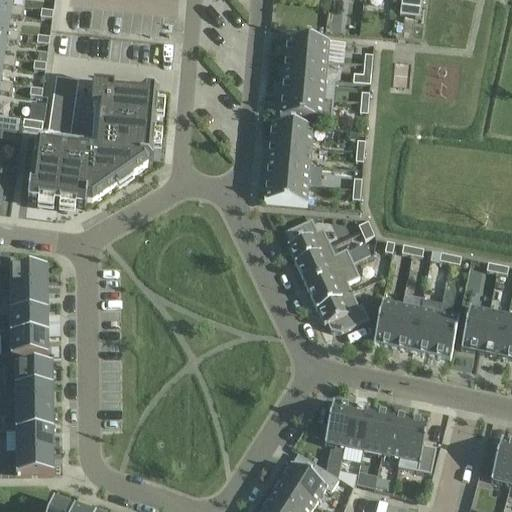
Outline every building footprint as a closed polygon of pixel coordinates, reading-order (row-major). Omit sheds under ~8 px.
[(402,0),(400,18),(418,20),(420,0),(402,0)] [(468,0),(461,0),(448,42),(463,47),(477,3),(468,0)] [(0,6),(0,33),(7,34),(10,17),(22,19),(23,10),(11,8),(0,6)] [(40,13),(40,21),(51,22),(52,14),(40,13)] [(0,33),(0,59),(4,60),(6,43),(18,45),(19,36),(7,34),(0,33)] [(38,38),(36,47),(48,48),(49,40),(38,38)] [(287,43),(285,62),(327,65),(328,46),(329,46),(329,45),(286,41),(286,43),(287,43)] [(37,53),(36,64),(45,65),(47,55),(37,53)] [(364,58),(363,68),(371,69),(372,58),(364,58)] [(0,59),(0,85),(2,70),(14,71),(16,62),(4,60),(0,59)] [(285,62),(283,81),(325,84),(327,65),(285,62)] [(371,79),(371,69),(363,68),(363,78),(371,79)] [(55,81),(48,135),(70,138),(78,84),(55,81)] [(283,81),(282,100),(323,103),(323,102),(325,84),(283,81)] [(0,96),(10,98),(12,88),(0,86),(0,96)] [(35,147),(27,204),(86,211),(117,191),(115,187),(129,177),(131,180),(147,169),(147,167),(148,162),(152,162),(158,95),(93,89),(91,110),(100,110),(96,155),(35,147)] [(30,91),(29,99),(41,100),(42,92),(30,91)] [(361,96),(360,106),(368,107),(369,97),(361,96)] [(333,103),(323,102),(323,103),(282,100),(280,119),(279,119),(279,120),(331,124),(333,103)] [(367,117),(368,107),(360,106),(359,117),(367,117)] [(0,121),(0,141),(17,144),(20,124),(0,121)] [(23,123),(22,131),(41,134),(43,126),(23,123)] [(271,128),(270,147),(311,151),(313,132),(314,132),(314,131),(271,127),(270,128),(271,128)] [(357,144),(356,155),(364,155),(365,145),(357,144)] [(270,147),(268,166),(309,170),(311,151),(270,147)] [(363,166),(364,155),(356,155),(355,165),(363,166)] [(268,166),(266,185),(308,189),(309,170),(268,166)] [(353,182),(353,193),(360,194),(361,183),(353,182)] [(306,208),(308,189),(266,185),(264,204),(264,205),(307,209),(307,208),(306,208)] [(360,204),(360,194),(353,193),(352,203),(360,204)] [(288,251),(295,266),(330,250),(322,234),(316,236),(311,225),(285,237),(290,249),(286,250),(287,251),(288,251)] [(360,228),(363,236),(371,233),(367,225),(360,228)] [(374,240),(371,233),(363,236),(367,243),(374,240)] [(392,259),(394,248),(386,246),(384,258),(392,259)] [(401,257),(411,259),(413,252),(403,249),(401,257)] [(295,267),(306,290),(352,268),(346,255),(334,260),(330,250),(295,266),(294,267),(295,268),(295,267)] [(413,252),(411,259),(421,262),(423,254),(413,252)] [(439,265),(449,267),(450,259),(440,257),(439,265)] [(450,259),(449,267),(459,269),(461,261),(450,259)] [(486,275),(496,277),(498,269),(488,267),(486,275)] [(316,314),(317,313),(351,297),(347,289),(359,283),(352,268),(306,290),(316,312),(315,313),(316,314)] [(498,269),(496,277),(506,279),(508,271),(498,269)] [(10,272),(0,272),(0,295),(10,295),(48,294),(48,272),(10,272)] [(48,294),(10,295),(10,316),(48,316),(48,294)] [(358,313),(351,297),(317,313),(324,329),(323,329),(323,330),(327,328),(330,335),(340,339),(368,326),(361,311),(358,313)] [(374,347),(393,350),(401,310),(383,306),(383,305),(382,305),(373,347),(374,347)] [(401,310),(393,350),(412,354),(420,313),(401,310)] [(462,353),(480,356),(489,316),(470,312),(470,311),(469,311),(460,353),(461,353),(462,353)] [(420,313),(412,354),(430,358),(439,317),(420,313)] [(48,316),(10,316),(10,337),(48,337),(48,316)] [(489,316),(480,356),(499,360),(507,319),(489,316)] [(439,317),(430,358),(449,362),(449,363),(450,363),(459,320),(458,320),(458,321),(439,317)] [(511,320),(507,319),(499,360),(511,362),(511,320)] [(10,337),(0,337),(0,360),(48,360),(48,337),(10,337)] [(53,369),(5,369),(5,391),(53,390),(53,369)] [(53,390),(5,391),(5,413),(53,412),(53,390)] [(344,452),(353,411),(334,407),(334,406),(333,406),(324,448),(325,449),(325,448),(344,452)] [(363,455),(371,414),(353,411),(344,452),(363,455)] [(53,412),(5,413),(5,435),(15,435),(53,435),(53,412)] [(363,455),(381,459),(390,418),(371,414),(363,455)] [(409,422),(390,418),(381,459),(399,463),(397,472),(398,473),(409,422)] [(409,422),(398,473),(430,479),(436,453),(423,450),(428,425),(427,426),(409,422)] [(53,435),(15,435),(15,456),(54,456),(53,435)] [(511,446),(502,444),(502,443),(501,443),(490,485),(491,485),(492,484),(510,489),(511,480),(511,446)] [(54,456),(15,456),(15,478),(54,477),(54,456)] [(290,470),(280,486),(315,509),(326,492),(331,496),(339,484),(315,469),(308,480),(290,469),(290,470)] [(359,475),(356,488),(369,492),(373,478),(359,475)] [(377,482),(375,491),(388,494),(390,485),(377,482)] [(270,502),(285,511),(313,511),(315,509),(280,486),(270,502)] [(263,511),(285,511),(270,502),(263,511)] [(73,511),(74,511),(53,503),(49,511),(73,511)]
